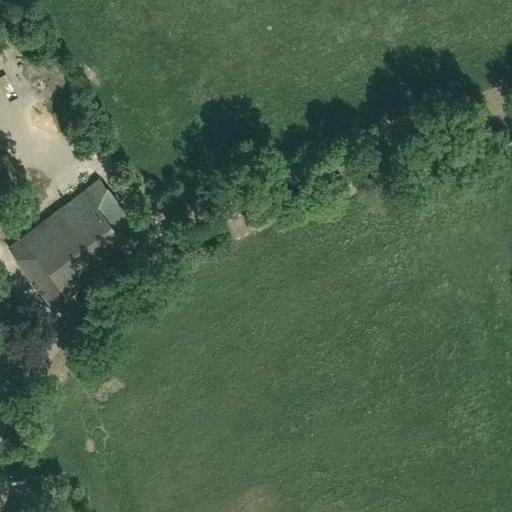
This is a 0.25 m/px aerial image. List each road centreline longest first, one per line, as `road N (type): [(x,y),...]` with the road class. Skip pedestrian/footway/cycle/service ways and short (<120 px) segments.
road 1 (unclassified): [(511,113),(303,177),(138,251)]
road 2 (track): [(138,251),(0,400)]
